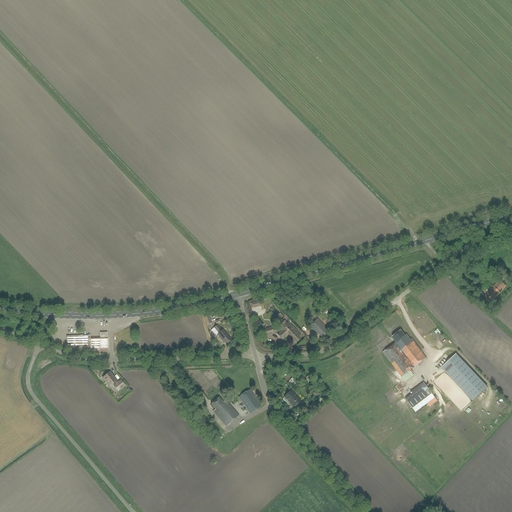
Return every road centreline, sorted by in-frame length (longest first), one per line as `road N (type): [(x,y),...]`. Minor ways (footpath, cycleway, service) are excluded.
road 1 (unclassified): [(511,227),(475,241),(329,348),(255,356)]
road 2 (primary): [(236,294),(511,215)]
road 3 (primary): [(0,308),(89,316),(236,294)]
road 4 (unclassified): [(255,356),(91,359),(39,344)]
road 5 (unclassified): [(130,511),(32,395),(28,373),(39,344)]
road 6 (tertiary): [(363,511),(271,409),(255,356)]
